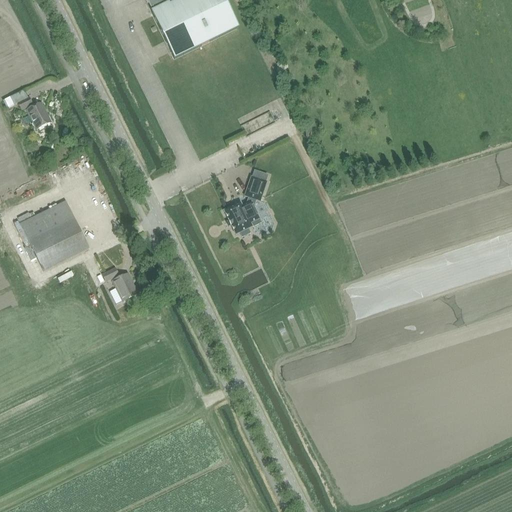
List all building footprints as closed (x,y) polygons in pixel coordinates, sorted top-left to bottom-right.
[(146,0),(153,14),(152,15),(174,60),(238,30),(222,0),(146,0)] [(8,112),(14,108),(10,100),(3,103),(8,112)] [(36,131),(50,124),(41,105),(32,109),(30,107),(32,106),(29,100),(18,105),(21,111),(26,109),(27,112),(36,131)] [(245,135),(273,124),(270,116),(242,127),(245,135)] [(270,141),(273,147),(284,142),(281,136),(270,141)] [(249,150),(252,157),(258,155),(255,147),(249,150)] [(224,209),(236,235),(240,233),(242,237),(251,233),(249,229),(263,222),(255,204),(257,200),(260,201),(267,181),(266,181),(268,174),(255,170),(253,175),(251,174),(245,195),(249,197),(247,202),(243,204),(242,201),(224,209)] [(89,250),(74,221),(65,203),(19,225),(43,273),(89,250)] [(115,270),(102,277),(106,283),(111,280),(123,303),(137,296),(127,276),(119,279),(115,270)]
